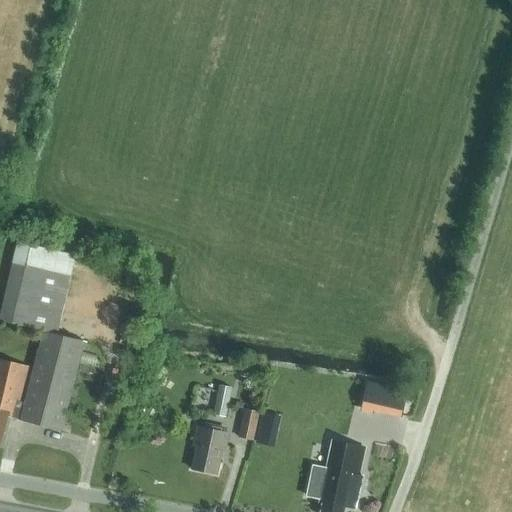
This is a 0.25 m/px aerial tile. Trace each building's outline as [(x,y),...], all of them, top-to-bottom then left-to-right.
[(77,278),(83,256),(18,241),(0,314),(0,320),(33,329),(31,335),(41,337),(24,404),(20,403),(30,367),(0,359),(0,446),(0,447),(8,418),(61,432),(85,342),(56,335),(70,276),(77,278)] [(131,278),(146,282),(150,270),(134,266),(131,278)] [(247,378),(250,367),(241,365),(238,375),(247,378)] [(366,379),(362,397),(404,405),(407,388),(366,379)] [(232,387),(219,385),(214,415),(226,417),(232,387)] [(349,422),(354,396),(334,392),(329,419),(349,422)] [(253,439),(259,412),(244,409),(239,437),(253,439)] [(225,453),(229,435),(198,428),(194,446),(197,447),(192,469),(217,475),(222,452),(225,453)] [(355,511),(369,448),(328,440),(316,493),(325,495),(321,511),(355,511)]
